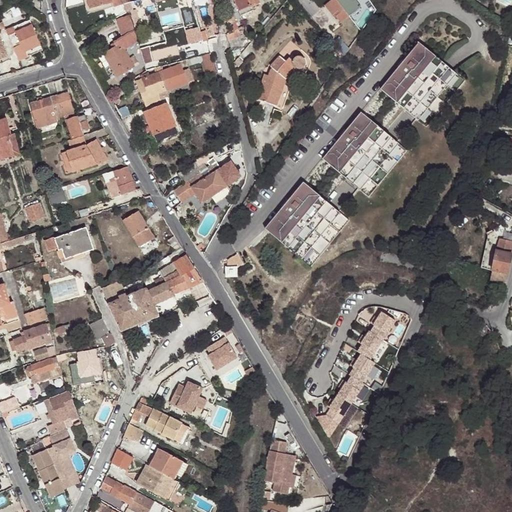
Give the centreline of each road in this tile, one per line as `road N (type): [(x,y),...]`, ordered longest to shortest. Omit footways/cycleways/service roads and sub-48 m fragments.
road 1 (residential): [(511,273),(500,309),(424,305),(339,493)]
road 2 (residential): [(339,493),(201,268)]
road 3 (residential): [(201,268),(249,174),(215,42)]
road 4 (residential): [(201,268),(76,63)]
road 5 (unknown): [(416,316),(367,305),(318,390)]
road 6 (residential): [(78,511),(134,398)]
